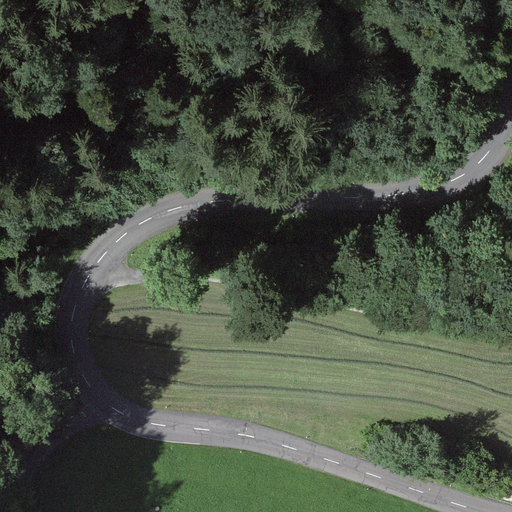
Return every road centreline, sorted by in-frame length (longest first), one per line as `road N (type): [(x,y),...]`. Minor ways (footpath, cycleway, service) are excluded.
road 1 (tertiary): [(511,107),(483,163),(423,194),(194,203),(143,217),(106,245),(70,321),(76,366),(103,404),(149,424),(250,436),(474,511)]
road 2 (track): [(511,329),(474,334),(208,274),(86,275)]
road 3 (track): [(103,404),(59,436),(16,492),(12,511)]
